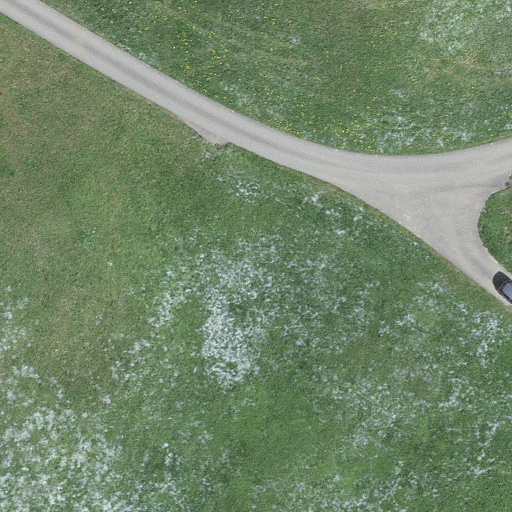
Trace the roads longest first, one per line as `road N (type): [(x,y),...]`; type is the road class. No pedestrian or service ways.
road 1 (track): [(511,150),(418,172),(311,154),(243,131),(10,0)]
road 2 (track): [(511,296),(455,242),(418,172)]
